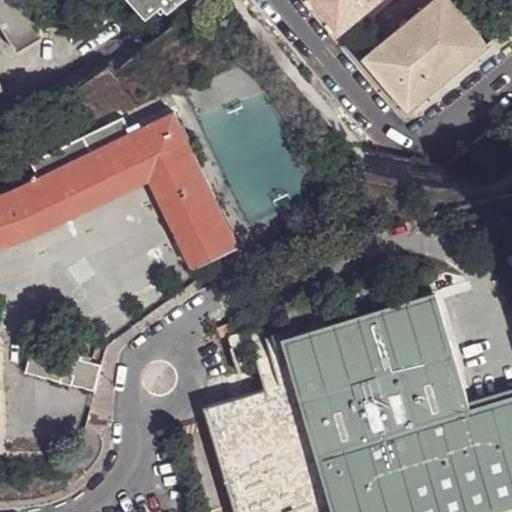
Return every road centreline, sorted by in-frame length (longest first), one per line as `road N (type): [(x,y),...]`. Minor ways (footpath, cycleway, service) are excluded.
road 1 (residential): [(274,0),(381,127),(404,141),(430,139),(511,71)]
road 2 (residential): [(153,411),(186,402),(193,364),(181,348),(160,342),(132,358)]
road 3 (residential): [(153,411),(117,481),(76,511)]
